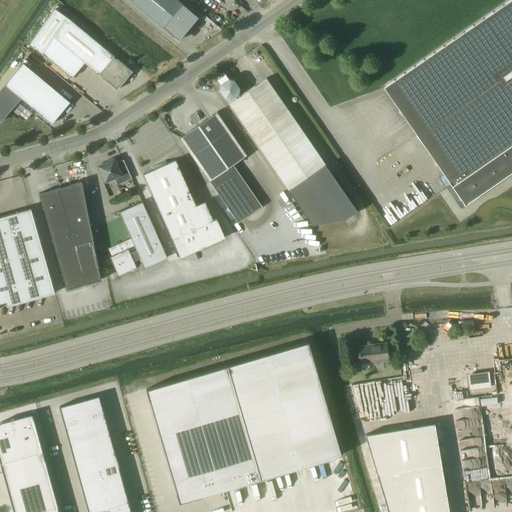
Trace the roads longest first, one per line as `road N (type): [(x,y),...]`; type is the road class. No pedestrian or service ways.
road 1 (tertiary): [(511,250),(319,283),(0,367)]
road 2 (tertiary): [(0,379),(324,295),(511,263)]
road 3 (unclassified): [(0,163),(113,127),(297,0)]
